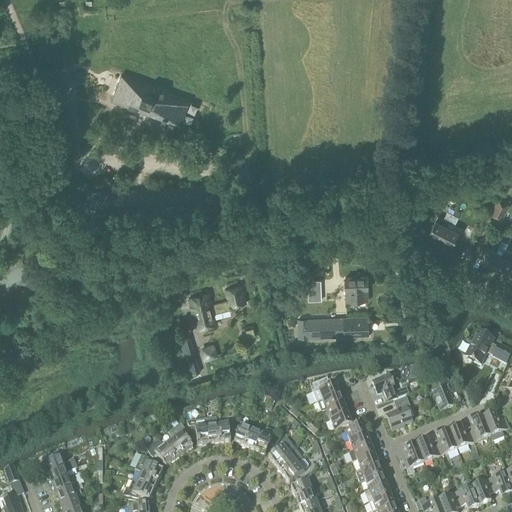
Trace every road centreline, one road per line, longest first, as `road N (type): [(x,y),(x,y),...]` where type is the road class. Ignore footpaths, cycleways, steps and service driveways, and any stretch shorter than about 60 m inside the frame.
road 1 (unclassified): [(0,357),(180,261),(252,235)]
road 2 (residential): [(279,511),(258,475),(222,461),(183,477),(167,511)]
road 3 (unclassified): [(402,247),(339,235),(252,235)]
road 4 (residential): [(511,409),(489,402),(386,446)]
road 5 (residential): [(511,304),(402,247)]
